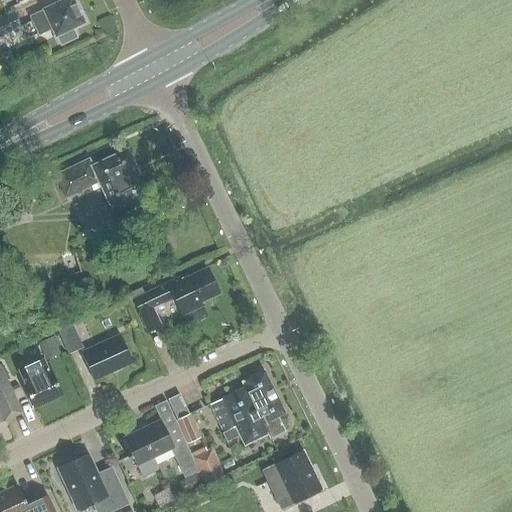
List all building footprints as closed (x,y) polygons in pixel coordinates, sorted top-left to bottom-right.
[(82,16),(80,11),(77,10),(71,0),(61,0),(42,9),(42,10),(29,16),(38,35),(51,28),(54,36),(55,35),(60,44),(75,37),(71,28),(83,22),(81,19),(82,16)] [(0,17),(0,35),(21,27),(14,12),(0,17)] [(125,149),(108,157),(91,166),(87,159),(53,176),(64,197),(97,181),(110,207),(145,190),(125,149)] [(200,302),(217,294),(204,268),(180,279),(179,277),(131,300),(146,332),(160,325),(152,310),(173,300),(181,316),(202,306),(200,302)] [(57,330),(67,354),(82,347),(72,324),(57,330)] [(93,380),(132,362),(119,334),(80,352),(93,380)] [(38,343),(45,360),(59,354),(52,338),(38,343)] [(17,369),(24,385),(23,385),(33,407),(60,394),(43,357),(17,369)] [(0,421),(21,412),(0,365),(0,364),(0,421)] [(221,400),(231,419),(235,426),(221,433),(225,442),(239,435),(243,444),(266,433),(268,437),(282,430),(275,417),(282,413),(261,372),(240,382),(242,388),(221,399),(221,400)] [(176,423),(185,444),(198,438),(199,437),(188,415),(175,421),(176,423)] [(135,467),(136,466),(141,478),(157,471),(151,458),(170,449),(183,478),(197,471),(191,458),(185,444),(176,423),(163,429),(159,420),(121,438),(135,467)] [(204,452),(191,458),(197,471),(204,486),(223,478),(216,463),(207,460),(204,452)] [(292,503),(319,489),(301,452),(274,465),(261,471),(279,509),(292,503)] [(99,509),(100,511),(110,511),(128,504),(113,472),(98,478),(87,454),(56,468),(76,510),(91,503),(95,511),(99,509)] [(200,484),(196,474),(179,483),(183,492),(200,484)] [(26,504),(17,485),(0,492),(0,511),(53,511),(46,495),(26,504)]
